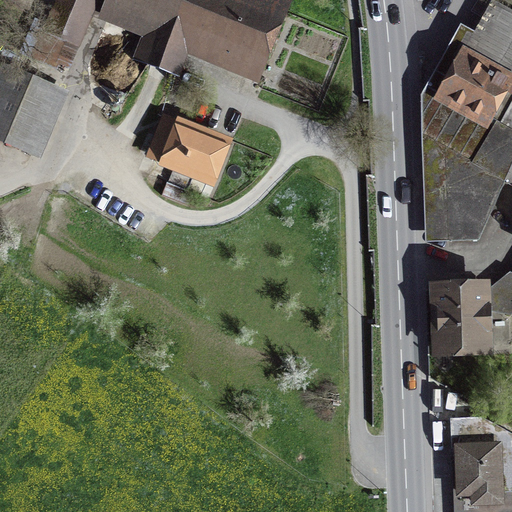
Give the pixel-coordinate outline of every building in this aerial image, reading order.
[(64,0),(52,29),(74,38),(89,2),(90,2),(91,0),(64,0)] [(276,8),(256,0),(114,0),(111,9),(162,30),(155,49),(136,42),(134,48),(140,51),(138,57),(170,71),(176,58),(174,57),(182,37),(253,66),(276,8)] [(511,13),(493,2),(441,94),(511,133),(511,13)] [(59,94),(3,70),(0,76),(0,135),(35,151),(59,94)] [(479,237),(511,164),(511,133),(441,94),(424,86),(418,95),(425,238),(479,237)] [(222,144),(168,121),(154,155),(157,156),(150,175),(167,182),(161,195),(187,206),(193,193),(201,196),(222,144)] [(483,289),(437,290),(439,350),(485,349),(483,289)] [(511,433),(483,417),(448,419),(452,507),(503,507),(505,492),(511,491),(511,433)]
